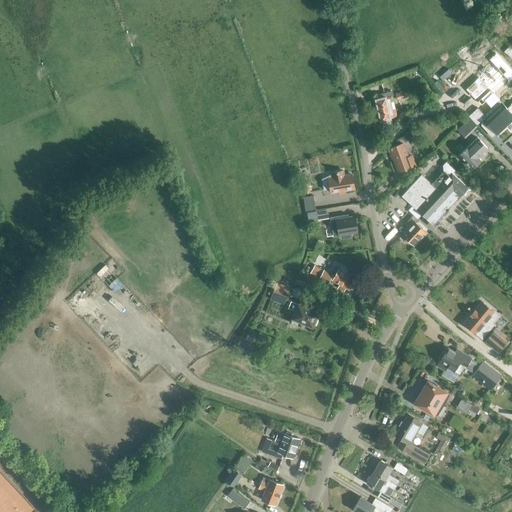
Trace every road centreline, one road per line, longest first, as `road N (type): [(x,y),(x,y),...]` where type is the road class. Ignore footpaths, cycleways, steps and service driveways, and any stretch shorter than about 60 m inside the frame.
road 1 (unclassified): [(389,280),(331,0)]
road 2 (tertiary): [(306,511),(362,371),(403,303)]
road 3 (tertiary): [(422,283),(511,179)]
